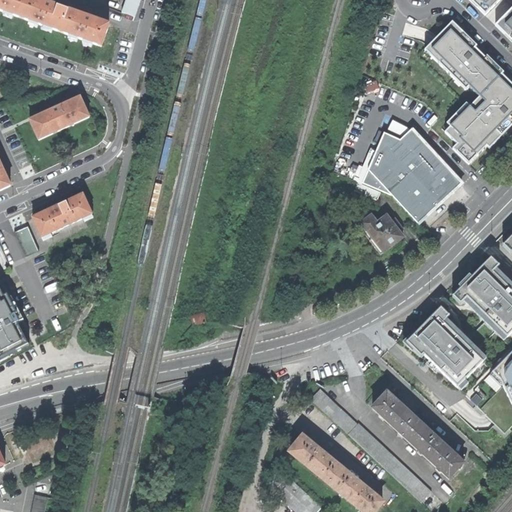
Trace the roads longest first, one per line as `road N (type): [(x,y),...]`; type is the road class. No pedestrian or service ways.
road 1 (secondary): [(0,407),(332,331),(416,281),(511,186)]
road 2 (residential): [(0,215),(95,167),(119,139),(133,99)]
road 3 (residential): [(133,99),(0,49)]
